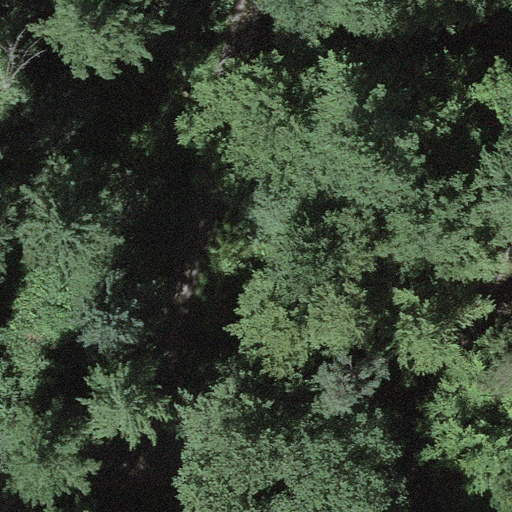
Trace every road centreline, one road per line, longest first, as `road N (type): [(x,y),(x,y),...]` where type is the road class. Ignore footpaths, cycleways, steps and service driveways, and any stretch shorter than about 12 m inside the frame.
road 1 (track): [(153,443),(257,505),(347,508),(428,446),(511,255)]
road 2 (track): [(153,443),(248,0)]
road 3 (track): [(153,443),(0,504)]
